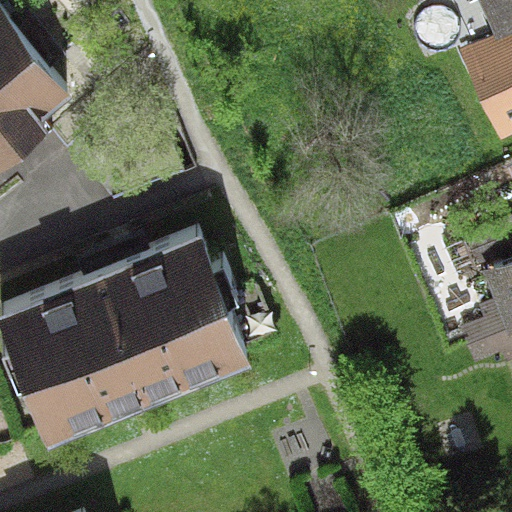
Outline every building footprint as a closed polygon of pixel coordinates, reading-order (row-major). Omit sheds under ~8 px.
[(511,16),(511,0),(473,0),(486,28),(511,16)] [(0,132),(37,103),(63,82),(0,2),(0,132)] [(0,287),(0,416),(3,424),(230,337),(185,217),(0,287)] [(511,240),(463,263),(511,371),(511,240)] [(54,511),(87,511),(83,501),(54,511)]
